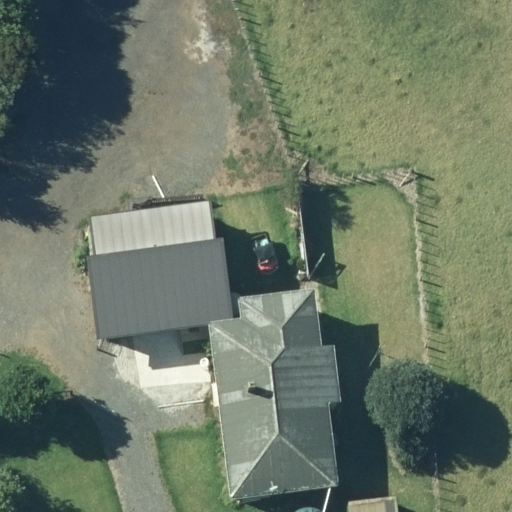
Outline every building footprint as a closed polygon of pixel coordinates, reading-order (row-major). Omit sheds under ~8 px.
[(86,230),(92,271),(211,254),(205,213),(86,230)] [(396,240),(345,242),(347,298),(398,296),(396,240)] [(80,273),(91,353),(205,337),(226,334),(215,254),(211,254),(92,271),(80,273)] [(205,337),(227,509),(333,496),(323,415),(336,414),(329,356),(315,357),(308,306),(237,315),(239,332),(226,334),(205,337)] [(0,475),(18,475),(17,393),(0,392),(0,475)]
